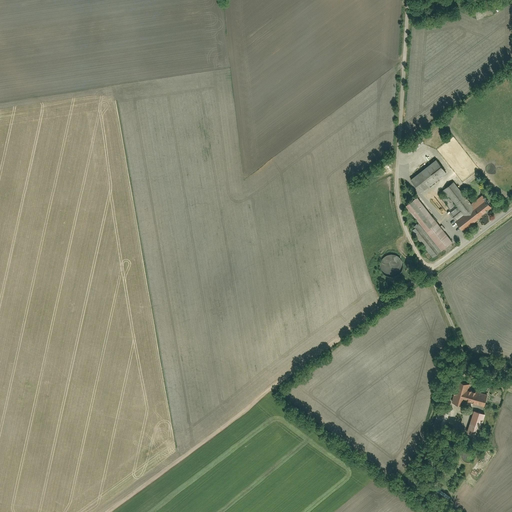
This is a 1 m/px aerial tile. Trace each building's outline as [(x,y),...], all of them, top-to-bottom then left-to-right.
[(474,12),(476,21),(495,17),(493,8),(474,12)] [(410,179),(422,194),(446,175),(435,160),(410,179)] [(455,184),(444,192),(456,206),(448,212),(462,230),(491,206),(482,195),(471,204),(455,184)] [(452,241),(417,197),(405,206),(418,222),(410,229),(433,256),(452,241)] [(403,267),(403,264),(403,262),(402,260),(401,258),(400,256),(398,254),(396,253),(394,252),(391,252),(388,252),(386,253),(384,254),(382,255),(380,257),(379,259),(378,262),(378,264),(378,267),(379,270),(381,272),(382,274),(384,275),(386,276),(388,277),(391,277),(393,277),(396,276),(397,275),(400,273),(401,271),(402,269),(403,267)] [(489,397),(488,396),(467,389),(469,382),(456,378),(449,399),(462,403),(463,400),(486,407),(489,397)] [(437,423),(443,424),(447,407),(441,405),(437,423)] [(464,431),(475,434),(482,412),(471,409),(464,431)] [(476,454),(476,453),(476,451),(475,449),(475,448),(474,447),(473,446),(471,445),(469,445),(468,445),(466,445),(465,445),(463,446),(462,447),(461,449),(461,450),(460,451),(460,453),(461,455),(461,456),(462,457),(463,459),(464,460),(465,460),(467,461),(469,461),(470,460),(471,460),(473,459),(474,458),(475,457),(476,455),(476,454)] [(423,488),(442,502),(446,496),(426,483),(423,488)]
